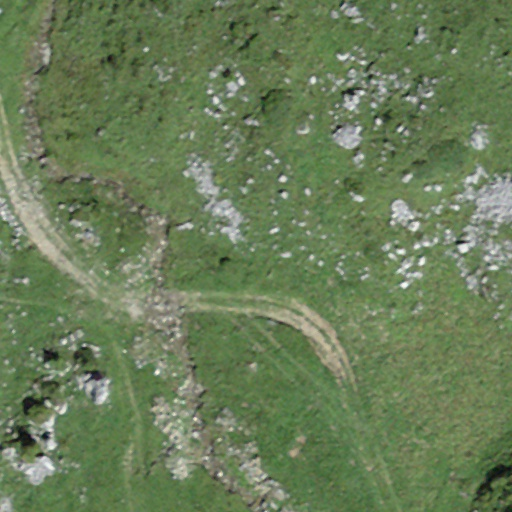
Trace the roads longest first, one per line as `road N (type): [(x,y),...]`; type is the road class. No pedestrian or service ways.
road 1 (track): [(392,511),(323,348),(282,317),(165,322),(91,293)]
road 2 (track): [(91,293),(24,221),(0,122)]
